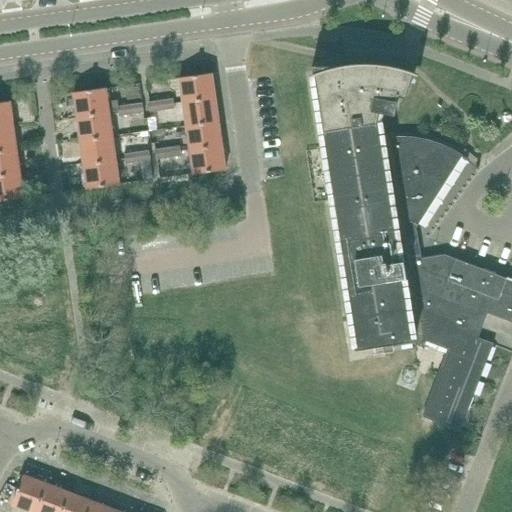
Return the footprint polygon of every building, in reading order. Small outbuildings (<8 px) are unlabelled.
[(410,77),(391,71),(368,69),(345,70),(318,77),(327,133),(325,133),(325,132),(323,132),(323,134),(325,133),(327,148),(326,148),(326,149),(327,149),(329,163),(328,163),(328,164),(330,164),(332,178),(330,178),(331,179),(332,179),(334,194),(333,194),(333,195),(334,195),(335,202),(336,202),(337,209),(336,210),(336,211),(337,211),(339,224),(338,225),(338,226),(339,226),(341,240),(340,240),(340,241),(341,241),(344,256),(343,256),(343,257),(344,257),(346,271),(345,271),(345,272),(346,272),(348,286),(347,286),(347,288),(349,287),(352,309),(353,317),(352,317),(352,318),(354,318),(356,333),(355,333),(355,334),(356,334),(358,347),(357,347),(357,348),(358,348),(358,349),(382,345),(384,357),(386,357),(384,345),(428,338),(453,348),(426,418),(460,431),(461,430),(459,430),(492,345),(493,345),(494,344),(478,338),(487,314),(511,323),(511,279),(507,278),(506,279),(445,255),(445,254),(417,259),(415,246),(419,245),(416,232),(413,229),(416,224),(418,226),(419,223),(417,222),(425,211),(427,212),(428,210),(426,208),(433,197),(436,198),(437,196),(435,195),(442,183),(444,185),(446,183),(444,181),(451,170),(453,171),(455,169),(452,167),(461,154),(454,150),(441,144),(427,140),(413,137),(398,137),(381,138),(379,125),(380,125),(380,124),(379,124),(379,122),(381,112),(395,115),(397,102),(396,102),(396,101),(397,96),(399,91),(404,93),(410,77)] [(216,98),(214,91),(212,74),(180,78),(183,103),(216,98)] [(127,100),(141,98),(139,85),(125,87),(127,100)] [(77,117),(109,113),(106,88),(73,93),(77,117)] [(219,122),(216,100),(216,98),(183,103),(186,126),(219,122)] [(173,100),(161,101),(162,111),(175,109),(173,100)] [(150,112),(162,111),(161,101),(149,103),(150,112)] [(0,127),(13,126),(10,102),(0,103),(0,127)] [(130,105),(131,115),(144,113),(143,104),(130,105)] [(131,115),(130,105),(118,107),(119,116),(131,115)] [(80,141),(113,136),(109,113),(77,117),(80,141)] [(222,145),(221,138),(219,122),(186,126),(190,150),(222,145)] [(0,151),(17,150),(13,126),(0,127),(0,151)] [(83,165),(116,160),(113,136),(80,141),(83,165)] [(226,170),(222,148),(222,145),(190,150),(193,175),(226,170)] [(168,148),(169,157),(181,156),(180,147),(168,148)] [(169,157),(168,148),(155,150),(156,155),(156,159),(163,158),(169,157)] [(0,175),(20,173),(17,150),(0,151),(0,175)] [(149,151),(137,152),(138,162),(150,160),(149,151)] [(126,163),(138,162),(137,152),(124,154),(126,163)] [(119,185),(119,184),(116,160),(83,165),(87,189),(119,185)] [(0,201),(24,198),(20,173),(0,175),(0,201)] [(31,324),(0,312),(0,358),(30,369),(35,354),(22,350),(31,324)] [(386,507),(401,464),(223,401),(208,444),(386,507)] [(28,511),(36,511),(47,484),(24,475),(12,506),(28,511)] [(61,511),(69,492),(47,484),(36,511),(61,511)] [(88,511),(92,501),(69,492),(61,511),(88,511)] [(114,511),(115,510),(92,501),(88,511),(114,511)]
